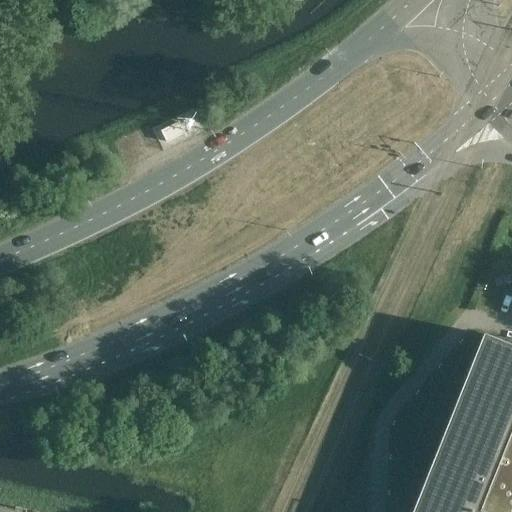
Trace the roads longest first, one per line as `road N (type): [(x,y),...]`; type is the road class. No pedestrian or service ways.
road 1 (primary): [(0,385),(73,363),(189,310),(388,189),(511,87)]
road 2 (primary): [(433,0),(241,141),(67,236),(0,259)]
